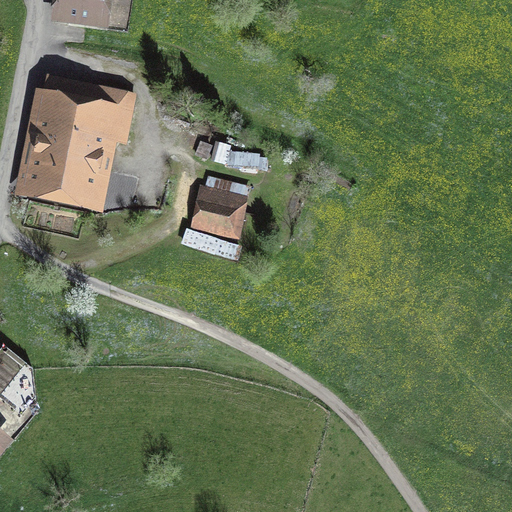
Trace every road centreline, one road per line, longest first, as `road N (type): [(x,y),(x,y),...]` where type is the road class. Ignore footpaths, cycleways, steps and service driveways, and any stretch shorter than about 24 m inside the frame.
road 1 (track): [(0,228),(96,286),(233,340),(316,388),(351,419),(421,511)]
road 2 (track): [(155,140),(186,163),(181,215),(160,233),(64,269)]
road 3 (residential): [(36,0),(0,195)]
